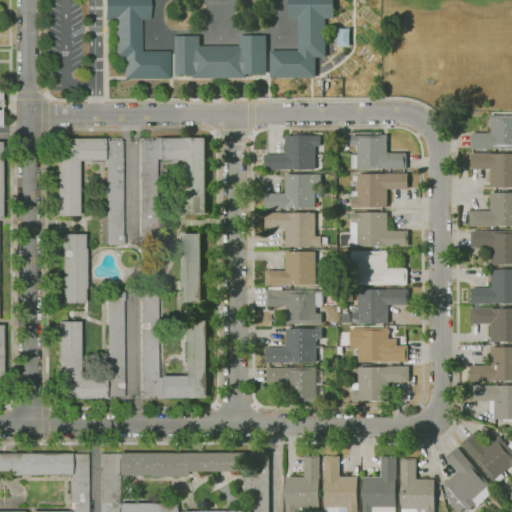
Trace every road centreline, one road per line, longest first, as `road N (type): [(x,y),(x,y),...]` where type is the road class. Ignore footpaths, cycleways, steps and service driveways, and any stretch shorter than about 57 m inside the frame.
road 1 (residential): [(428,124),(438,143),(441,406),(424,424),(0,426)]
road 2 (residential): [(28,0),(30,426)]
road 3 (residential): [(428,124),(407,113),(29,116)]
road 4 (residential): [(232,114),(236,424)]
